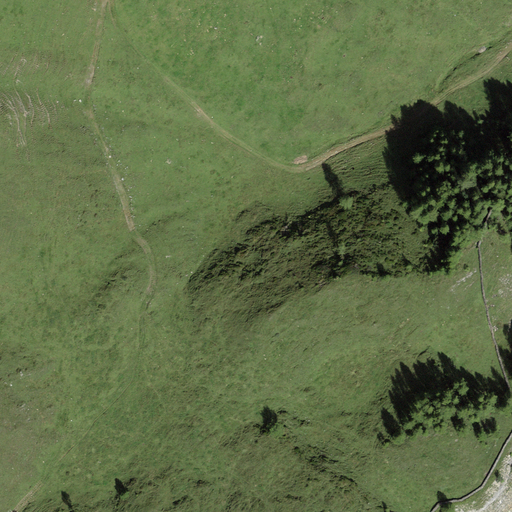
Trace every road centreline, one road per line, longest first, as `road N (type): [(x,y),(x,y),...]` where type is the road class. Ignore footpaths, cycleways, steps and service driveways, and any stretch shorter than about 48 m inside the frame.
road 1 (track): [(105,0),(87,100),(146,246),(147,339),(94,430),(9,511)]
road 2 (track): [(109,0),(123,30),(250,151),(301,172),(411,119),(511,43)]
